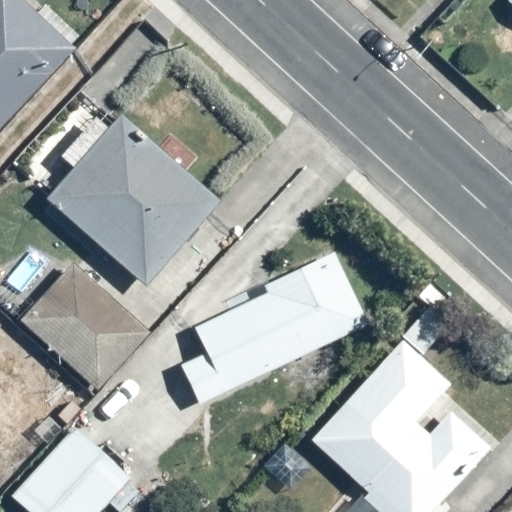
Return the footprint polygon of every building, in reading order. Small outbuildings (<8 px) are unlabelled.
[(0,0),(0,123),(89,31),(56,0),(49,0),(39,11),(27,0),(0,0)] [(219,200),(117,116),(105,106),(60,158),(72,169),(48,196),(147,282),(219,200)] [(369,320),(335,252),(193,321),(208,352),(181,365),(200,403),(369,320)] [(37,300),(21,318),(98,387),(150,330),(73,260),(37,300)] [(430,433),(367,377),(312,439),(367,488),(345,511),(427,511),(489,443),(451,410),(430,433)] [(96,511),(130,476),(75,425),(12,493),(32,511),(96,511)]
